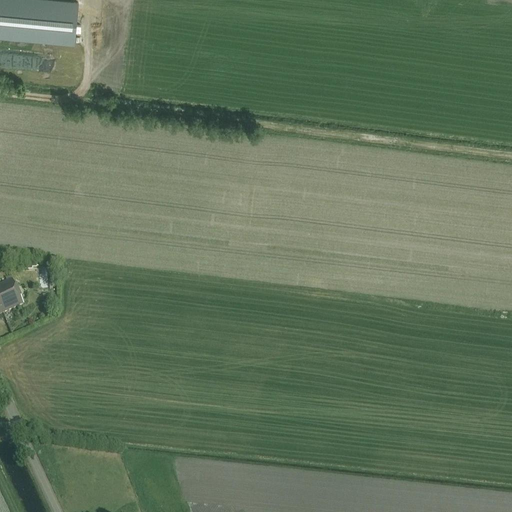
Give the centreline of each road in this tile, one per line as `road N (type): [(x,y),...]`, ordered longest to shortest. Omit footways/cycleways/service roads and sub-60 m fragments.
road 1 (track): [(0,91),(511,155)]
road 2 (tertiary): [(61,511),(0,382)]
